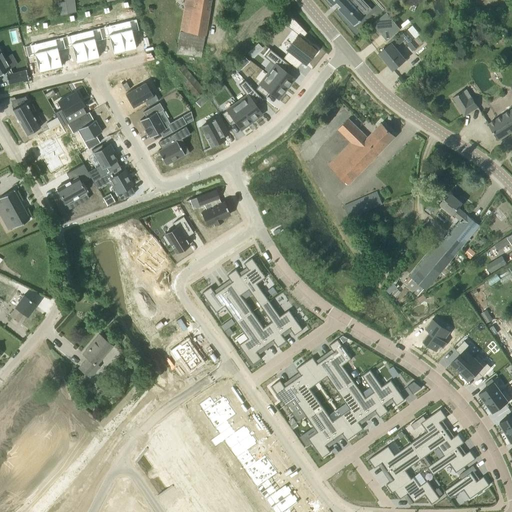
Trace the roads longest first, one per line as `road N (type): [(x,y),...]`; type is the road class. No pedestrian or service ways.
road 1 (tertiary): [(511,187),(380,90),(343,48)]
road 2 (residential): [(93,70),(155,182),(232,159)]
road 3 (residential): [(259,227),(180,279),(230,366)]
road 4 (unclassified): [(64,274),(57,229),(0,125)]
road 5 (residential): [(447,387),(314,483)]
road 6 (residential): [(232,159),(272,134),(343,48)]
road 7 (residential): [(117,465),(146,427),(230,366)]
road 8 (residential): [(447,387),(484,432),(511,498)]
road 9 (residential): [(339,320),(447,387)]
road 10 (unclassified): [(64,274),(52,315),(0,378)]
road 11 (residential): [(259,227),(292,279),(339,320)]
